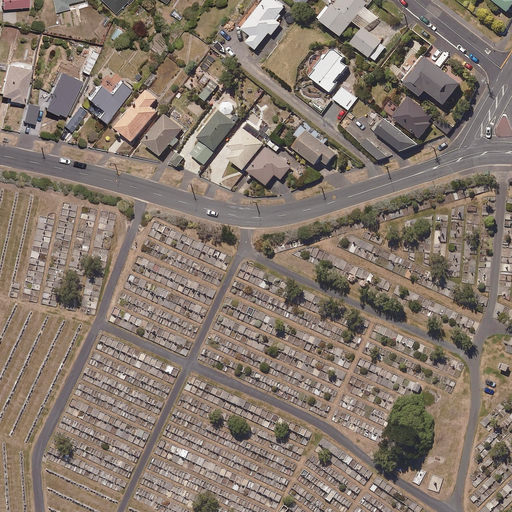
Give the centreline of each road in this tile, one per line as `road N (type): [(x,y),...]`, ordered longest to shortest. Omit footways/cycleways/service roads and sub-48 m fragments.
road 1 (tertiary): [(466,155),(313,207),(247,217),(0,154)]
road 2 (residential): [(413,0),(511,76)]
